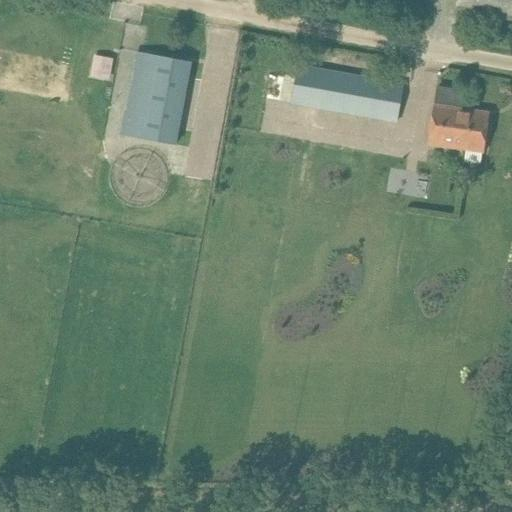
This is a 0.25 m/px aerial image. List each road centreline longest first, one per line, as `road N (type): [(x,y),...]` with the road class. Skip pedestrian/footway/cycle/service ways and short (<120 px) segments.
road 1 (unclassified): [(305,25),(511,64)]
road 2 (track): [(173,0),(305,25)]
